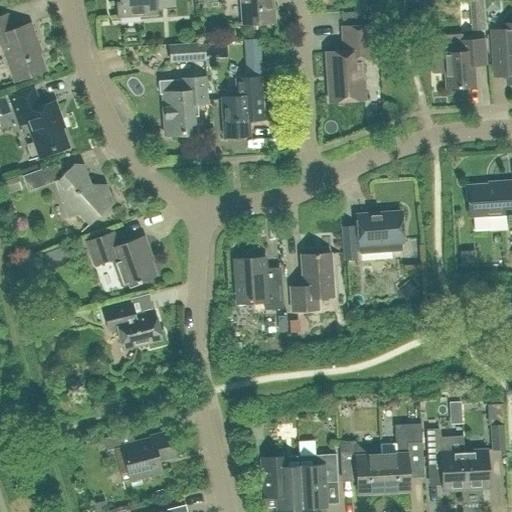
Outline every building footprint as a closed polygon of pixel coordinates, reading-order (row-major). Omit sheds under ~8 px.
[(115,0),(116,17),(157,15),(155,0),(115,0)] [(239,0),(241,24),(274,22),(271,0),(239,0)] [(44,70),(35,46),(37,45),(30,23),(11,30),(6,14),(0,15),(0,44),(13,81),(44,70)] [(511,83),(511,22),(501,23),(502,29),(490,30),(492,56),(504,55),(505,84),(511,83)] [(372,58),(370,25),(341,27),(343,51),(325,52),(328,102),(364,99),(361,58),(372,58)] [(460,51),(431,53),(432,73),(444,72),(445,88),(474,86),(473,65),(485,64),(484,60),(483,39),(460,40),(460,51)] [(259,54),(258,41),(246,42),(246,55),(259,54)] [(168,62),(204,60),(203,42),(167,44),(168,62)] [(262,107),(260,77),(235,79),(236,97),(220,98),(223,137),(249,135),(247,108),(262,107)] [(206,102),(204,78),(180,79),(181,91),(161,93),(164,135),(194,133),(193,116),(197,116),(196,103),(206,102)] [(68,147),(59,122),(62,121),(55,101),(40,106),(33,87),(7,96),(18,125),(25,123),(38,158),(68,147)] [(78,214),(89,225),(112,203),(108,193),(105,185),(89,185),(82,165),(64,171),(54,181),(67,217),(78,214)] [(506,214),(507,226),(511,225),(511,180),(494,182),(494,183),(466,185),(467,203),(471,202),(472,217),(506,214)] [(402,242),(400,212),(356,215),(357,226),(341,227),(343,260),(356,259),(355,245),(402,242)] [(155,276),(149,261),(151,260),(142,236),(116,246),(111,232),(86,241),(94,265),(111,258),(121,285),(135,280),(136,283),(155,276)] [(332,296),(329,253),(300,255),(302,286),(290,287),(291,311),(317,309),(316,297),(332,296)] [(282,308),(279,268),(265,269),(264,257),(233,259),(235,303),(263,301),(264,309),(282,308)] [(161,340),(154,310),(135,315),(131,302),(102,310),(107,331),(116,329),(122,350),(161,340)] [(277,332),(286,331),(285,315),(276,315),(277,332)] [(449,413),(460,412),(459,401),(448,402),(449,413)] [(396,453),(380,454),(382,492),(408,491),(407,466),(422,465),(421,437),(420,423),(395,424),(396,453)] [(491,449),(504,449),(502,424),(490,425),(491,449)] [(463,450),(462,450),(461,436),(439,438),(438,429),(426,430),(428,458),(439,457),(441,489),(465,488),(463,450)] [(168,432),(150,437),(151,439),(134,443),(131,431),(103,438),(106,450),(113,449),(119,471),(127,469),(129,479),(160,472),(157,459),(173,455),(168,432)] [(367,455),(354,443),(354,441),(338,441),(340,469),(355,469),(357,494),(382,492),(380,454),(367,455)] [(486,449),(463,450),(465,488),(488,487),(486,449)] [(298,466),(301,508),(325,507),(323,482),(336,481),(335,454),(310,455),(310,465),(298,466)] [(301,508),(298,466),(287,466),(286,456),(261,458),(262,486),(275,485),(277,509),(301,508)] [(427,500),(426,476),(415,477),(416,501),(427,500)]
